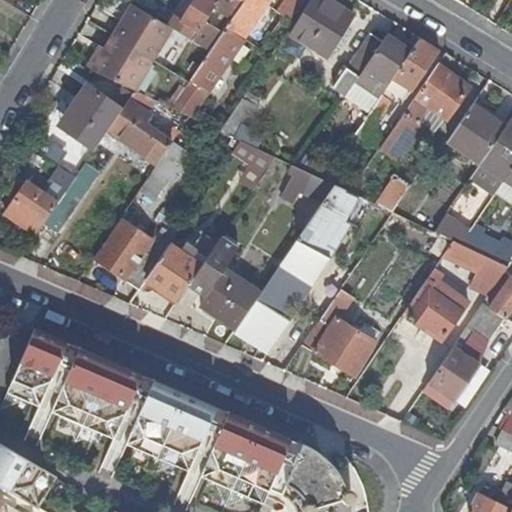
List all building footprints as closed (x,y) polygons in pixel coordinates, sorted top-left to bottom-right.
[(199,31),(219,0),(196,0),(183,21),(199,31)] [(268,0),(245,0),(245,1),(210,52),(191,79),(208,90),(268,0)] [(219,0),(199,31),(193,41),(210,52),(245,1),(244,0),(219,0)] [(291,0),(281,15),(291,22),(305,0),(291,0)] [(335,44),(345,27),(352,15),(328,0),(310,0),(291,34),(327,57),(335,44)] [(153,61),(173,29),(133,4),(112,38),(93,71),(95,72),(135,91),(153,61)] [(345,27),(335,44),(340,47),(350,30),(345,27)] [(334,88),(346,97),(367,66),(383,42),(371,33),(334,88)] [(367,66),(390,83),(412,52),(388,35),(383,42),(367,66)] [(437,52),(420,39),(412,52),(390,83),(356,133),(365,139),(402,84),(411,91),(437,52)] [(471,87),(439,64),(382,148),(395,156),(405,142),(418,124),(413,121),(426,102),(450,119),(471,87)] [(114,122),(123,109),(88,86),(79,99),(84,103),(66,129),(96,149),(109,130),(114,122)] [(130,99),(133,94),(124,88),(114,101),(124,108),(130,99)] [(130,99),(151,113),(158,102),(135,91),(133,94),(130,99)] [(84,103),(79,99),(61,126),(66,129),(84,103)] [(109,130),(158,164),(173,142),(144,123),(151,113),(130,99),(124,108),(123,109),(114,122),(109,130)] [(251,108),(241,101),(220,131),(241,141),(269,154),(273,147),(237,130),(251,108)] [(448,141),(481,164),(506,126),(473,104),(448,141)] [(471,178),(495,195),(496,193),(505,180),(505,179),(511,169),(511,119),(506,126),(481,164),(471,178)] [(232,154),(251,167),(264,177),(277,158),(269,154),(241,141),(232,154)] [(303,192),(324,202),(335,185),(324,180),(298,168),(294,166),(289,172),(295,175),(284,198),(297,204),(303,192)] [(241,183),(254,191),(264,177),(251,167),(241,183)] [(95,176),(83,168),(77,178),(72,185),(59,205),(39,234),(51,242),(95,176)] [(167,181),(153,172),(135,199),(149,208),(167,181)] [(32,178),(27,184),(52,200),(56,195),(32,178)] [(399,178),(380,206),(394,213),(411,187),(399,178)] [(511,183),(505,179),(505,180),(496,193),(511,203),(511,183)] [(57,204),(59,205),(72,185),(65,181),(56,195),(52,200),(27,184),(26,183),(5,214),(37,235),(57,204)] [(257,301),(291,322),(349,224),(343,221),(360,197),(352,193),(335,185),(324,202),(286,258),(262,293),(257,301)] [(390,244),(407,219),(396,214),(380,237),(390,244)] [(96,259),(141,288),(147,279),(170,245),(171,243),(157,234),(153,239),(123,219),(96,259)] [(147,279),(178,301),(189,284),(217,245),(203,235),(193,250),(186,244),(180,252),(170,245),(147,279)] [(201,305),(237,329),(257,301),(262,293),(227,269),(241,249),(222,237),(217,245),(189,284),(207,297),(201,305)] [(477,273),(499,282),(509,267),(506,265),(487,256),(477,273)] [(507,319),(511,311),(511,268),(509,267),(499,282),(484,304),(507,319)] [(414,311),(409,307),(403,315),(424,330),(428,324),(445,335),(462,311),(429,289),(414,311)] [(351,301),(340,294),(304,346),(356,378),(377,343),(359,332),(354,342),(332,328),(351,301)] [(271,355),(291,322),(257,301),(237,329),(235,332),(271,355)] [(489,344),(507,319),(484,304),(467,328),(489,344)] [(67,343),(34,329),(6,393),(39,408),(53,375),(64,380),(50,412),(114,440),(128,408),(139,413),(125,445),(188,473),(202,441),(214,446),(200,478),(263,505),(270,490),(278,471),(289,476),(281,495),(290,500),(296,509),(296,511),(352,511),(353,509),(348,490),(336,470),(321,456),(303,446),(298,457),(286,452),(291,441),(228,413),(223,425),(212,420),(217,408),(153,381),(148,392),(137,387),(142,376),(79,348),(74,359),(62,354),(67,343)] [(79,348),(67,343),(62,354),(74,359),(79,348)] [(481,366),(454,347),(428,384),(455,403),(481,366)] [(50,412),(64,380),(53,375),(39,408),(50,412)] [(153,381),(142,376),(137,387),(148,392),(153,381)] [(511,416),(511,398),(502,413),(511,418),(511,416)] [(139,413),(128,408),(114,440),(125,445),(139,413)] [(228,413),(217,408),(212,420),(223,425),(228,413)] [(511,434),(503,430),(496,443),(511,450),(511,434)] [(200,478),(214,446),(202,441),(188,473),(200,478)] [(303,446),(291,441),(286,452),(298,457),(303,446)] [(0,511),(22,511),(0,499),(0,496),(5,488),(37,506),(55,475),(0,442),(0,511)] [(289,476),(278,471),(270,490),(281,495),(289,476)] [(469,511),(511,511),(511,484),(508,482),(498,503),(492,500),(495,494),(482,487),(469,511)] [(32,511),(37,506),(5,488),(0,496),(0,499),(22,511),(32,511)]
